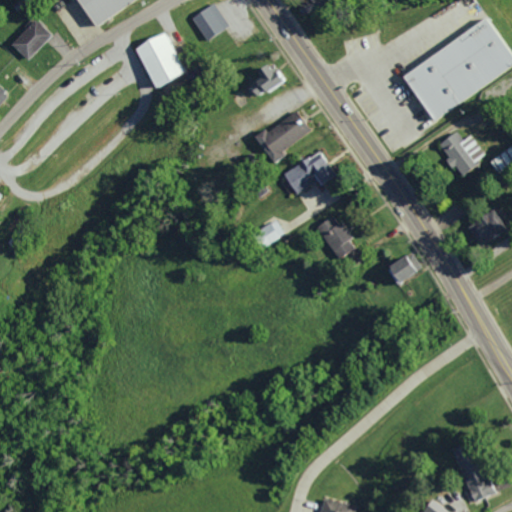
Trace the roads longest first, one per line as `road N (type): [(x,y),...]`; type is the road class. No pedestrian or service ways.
road 1 (primary): [(511,375),(430,235),(268,0)]
road 2 (residential): [(0,121),(66,56),(157,0)]
